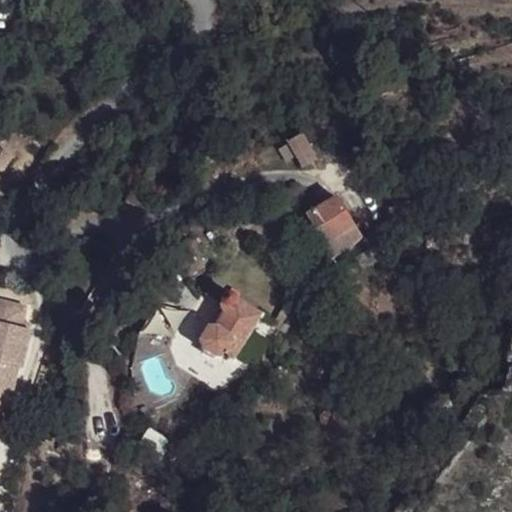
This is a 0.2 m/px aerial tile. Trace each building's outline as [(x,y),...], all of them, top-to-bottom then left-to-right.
[(315,162),(302,140),(288,149),(302,171),(315,162)] [(362,245),(333,199),(283,230),(291,243),(298,238),(310,258),(303,262),(311,276),(362,245)] [(226,296),(234,302),(238,296),(230,291),(226,296)] [(234,302),(226,296),(223,295),(222,295),(220,298),(221,306),(226,308),(232,307),(234,302)] [(0,410),(11,399),(17,369),(21,369),(30,330),(21,328),(23,322),(26,307),(0,301),(0,410)] [(256,316),(234,302),(232,307),(226,308),(221,306),(219,310),(223,317),(215,330),(227,338),(227,347),(222,358),(227,362),(226,363),(230,366),(233,362),(232,361),(257,322),(259,323),(261,317),(257,314),(256,316)] [(21,328),(30,330),(31,324),(23,322),(21,328)] [(227,338),(215,330),(206,331),(198,343),(201,352),(215,360),(222,358),(227,347),(227,338)]
